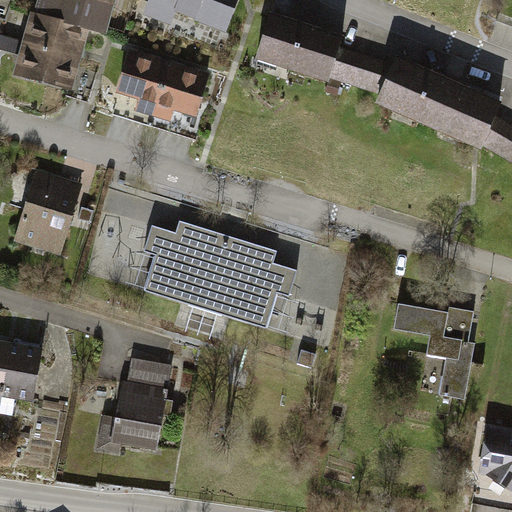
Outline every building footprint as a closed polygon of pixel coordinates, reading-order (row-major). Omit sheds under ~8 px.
[(39,0),(37,12),(31,10),(15,76),(76,91),(90,31),(108,36),(117,0),(39,0)] [(156,0),(149,18),(178,29),(183,16),(234,37),(249,0),(156,0)] [(359,42),(283,17),(268,64),(342,89),(344,84),(384,97),(394,67),(355,54),(359,42)] [(210,74),(129,48),(115,92),(137,99),(134,110),(167,121),(170,109),(197,117),(210,74)] [(511,116),(511,103),(398,56),(382,107),(499,155),(511,162),(511,124),(510,123),(511,116)] [(87,191),(38,177),(18,245),(67,259),(87,191)] [(171,233),(146,225),(138,252),(151,256),(140,292),(262,328),(273,292),(285,295),(293,270),(270,264),(273,251),(175,221),(171,233)] [(455,316),(409,311),(406,337),(445,342),(438,399),(473,404),(480,345),(474,345),(477,314),(455,311),(455,316)] [(48,354),(0,346),(0,409),(6,410),(8,402),(40,407),(48,354)] [(133,386),(125,385),(121,419),(104,416),(99,455),(129,459),(130,447),(167,452),(179,366),(137,360),(133,386)] [(511,511),(511,433),(494,430),(485,487),(479,485),(476,505),(511,511)]
